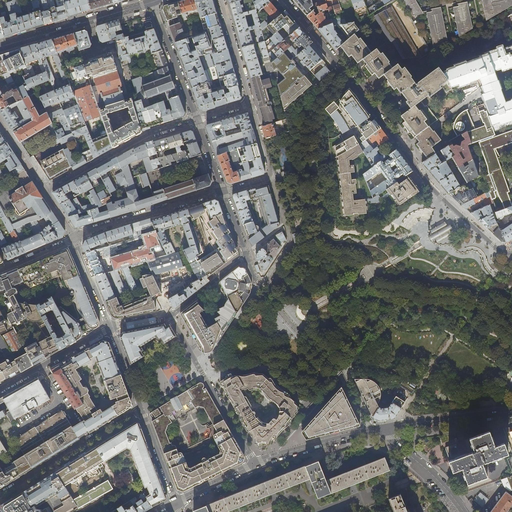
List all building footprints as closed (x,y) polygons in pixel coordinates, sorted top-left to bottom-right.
[(22,12),(18,0),(12,0),(13,2),(16,14),(22,12)] [(31,0),(35,12),(40,11),(37,0),(31,0)] [(41,0),(44,12),(49,10),(46,0),(41,0)] [(63,0),(46,0),(49,10),(65,6),(64,3),(63,0)] [(63,0),(64,3),(65,6),(68,17),(80,14),(91,10),(88,0),(63,0)] [(88,0),(91,10),(102,7),(113,3),(112,0),(88,0)] [(182,14),(185,13),(198,9),(195,0),(184,0),(178,2),(179,4),(182,14)] [(195,0),(198,9),(198,11),(200,18),(201,18),(201,17),(203,17),(205,16),(203,11),(205,11),(206,16),(217,13),(213,0),(195,0)] [(256,9),(254,4),(251,5),(251,2),(253,2),(253,0),(243,0),(246,12),(256,9)] [(269,2),(267,0),(256,0),(254,2),(256,9),(258,8),(260,10),(261,9),(263,8),(264,7),(263,5),(265,3),(267,5),(269,2)] [(279,3),(276,0),(272,0),(270,2),(269,2),(267,5),(264,7),(263,8),(272,18),(269,21),(268,19),(264,22),(262,14),(264,13),(261,9),(260,10),(257,13),(260,27),(261,31),(266,27),(273,20),(280,14),(281,13),(285,10),(281,5),(276,9),(274,7),(279,3)] [(312,12),(309,9),(314,6),(313,4),(311,0),(293,0),(305,13),(305,14),(307,16),(312,12)] [(320,0),(321,2),(313,4),(314,6),(314,8),(326,4),(325,1),(325,0),(320,0)] [(351,0),(355,10),(366,5),(363,0),(351,0)] [(364,0),(370,14),(385,5),(381,0),(364,0)] [(423,13),(415,0),(403,0),(412,15),(423,13)] [(453,7),(459,36),(472,28),(467,0),(453,3),(454,7),(453,7)] [(511,0),(482,0),(486,20),(511,5),(511,0)] [(242,13),(239,1),(230,3),(233,15),(233,16),(242,13)] [(333,5),(335,13),(342,12),(339,1),(333,3),(333,5)] [(11,15),(16,14),(13,2),(7,4),(11,15)] [(179,4),(178,2),(175,3),(165,6),(164,8),(163,9),(167,21),(169,25),(169,27),(175,25),(173,19),(174,18),(178,17),(177,16),(182,14),(179,4)] [(327,7),(326,4),(314,8),(315,9),(312,12),(307,16),(314,24),(318,29),(332,24),(331,19),(330,15),(327,7)] [(68,17),(65,6),(49,10),(52,22),(61,20),(68,17)] [(447,43),(441,7),(438,7),(438,6),(426,8),(427,12),(426,12),(434,51),(447,43)] [(381,55),(383,53),(394,45),(402,58),(416,57),(419,55),(391,8),(374,17),(387,40),(388,41),(377,49),(381,55)] [(260,27),(257,13),(256,9),(246,12),(242,13),(233,16),(235,23),(238,33),(250,30),(255,28),(260,27)] [(52,22),(49,10),(44,12),(41,12),(44,25),(47,24),(52,22)] [(266,27),(273,36),(277,32),(283,27),(286,24),(290,28),(294,24),(296,23),(287,12),(285,10),(281,13),(280,14),(273,20),(266,27)] [(41,11),(40,11),(35,12),(17,18),(20,32),(31,29),(44,25),(41,12),(41,11)] [(206,16),(205,16),(206,18),(203,19),(203,17),(201,17),(201,18),(204,29),(206,28),(206,25),(207,25),(208,28),(220,25),(218,18),(217,13),(206,16)] [(6,22),(4,17),(0,18),(0,20),(1,25),(4,24),(5,29),(3,30),(5,37),(6,37),(20,32),(17,18),(16,14),(11,15),(12,20),(10,20),(10,21),(10,22),(9,22),(8,22),(7,22),(6,22)] [(344,16),(331,19),(332,24),(333,26),(335,26),(340,25),(346,24),(344,16)] [(359,21),(362,27),(367,23),(364,18),(359,21)] [(113,22),(107,23),(112,40),(114,39),(115,42),(119,41),(122,40),(125,39),(124,38),(123,34),(116,36),(115,31),(121,30),(121,31),(122,31),(120,24),(119,20),(113,22)] [(181,26),(186,25),(185,22),(184,21),(175,25),(169,27),(173,35),(175,43),(184,40),(183,38),(182,35),(184,34),(181,26)] [(358,22),(346,24),(340,25),(350,38),(355,34),(359,30),(355,24),(358,23),(358,22)] [(112,40),(107,23),(105,24),(98,26),(96,29),(100,41),(103,42),(112,40)] [(299,26),(296,23),(294,24),(290,28),(286,24),(283,27),(290,36),(300,27),(299,26)] [(333,26),(332,24),(318,29),(334,48),(336,50),(340,46),(344,43),(340,39),(342,38),(338,34),(337,34),(335,31),(335,26),(333,26)] [(220,25),(208,28),(207,28),(208,32),(211,32),(212,36),(210,37),(211,40),(224,37),(222,31),(220,25)] [(261,31),(260,27),(255,28),(259,43),(264,41),(261,31)] [(292,45),(305,34),(301,28),(300,27),(290,36),(289,36),(291,38),(289,39),(292,42),(291,43),(292,45)] [(154,53),(162,51),(158,38),(154,29),(145,32),(146,35),(129,40),(128,37),(124,38),(125,39),(122,40),(123,43),(125,43),(129,55),(150,50),(152,54),(154,53)] [(73,33),(78,45),(79,50),(89,47),(91,44),(87,32),(85,30),(79,32),(73,33)] [(254,44),(250,30),(238,33),(240,40),(242,48),(254,44)] [(284,40),(277,32),(273,36),(270,38),(272,41),(269,44),(269,45),(270,47),(274,44),(276,47),(284,40)] [(72,34),(52,40),(57,53),(69,49),(70,51),(73,49),(74,48),(73,47),(78,45),(73,33),(72,34)] [(192,37),(193,40),(194,43),(198,42),(199,45),(195,47),(196,49),(199,56),(201,55),(203,55),(202,51),(203,50),(211,47),(209,42),(208,42),(207,39),(208,38),(206,33),(197,36),(192,37)] [(309,45),(313,42),(309,38),(305,34),(292,45),(291,46),(298,54),(304,49),(305,49),(309,45)] [(363,59),(372,53),(361,38),(359,40),(355,34),(350,38),(344,43),(340,46),(349,57),(350,56),(351,55),(356,61),(358,63),(363,59)] [(224,37),(211,40),(212,46),(214,45),(216,49),(213,49),(213,50),(214,53),(215,52),(218,52),(228,49),(226,43),(224,37)] [(184,40),(175,43),(179,52),(181,58),(188,55),(188,56),(191,55),(194,55),(194,57),(198,56),(199,56),(196,49),(190,51),(188,45),(189,44),(189,43),(187,38),(184,40)] [(44,42),(36,45),(46,70),(47,71),(53,86),(54,85),(54,80),(45,57),(53,54),(53,55),(53,57),(53,58),(54,62),(55,62),(63,80),(64,82),(67,83),(69,82),(62,65),(57,53),(52,40),(44,42)] [(290,47),(284,40),(276,47),(268,54),(268,56),(270,63),(283,53),(290,47)] [(130,79),(123,55),(119,41),(115,42),(121,62),(123,62),(129,79),(130,79)] [(265,43),(264,41),(259,43),(263,57),(268,56),(268,54),(265,43)] [(297,55),(305,65),(310,70),(319,62),(322,60),(326,57),(319,50),(313,42),(309,45),(305,49),(304,49),(298,54),(297,55)] [(257,43),(254,44),(242,48),(244,55),(247,62),(258,59),(262,58),(262,56),(257,57),(255,50),(258,49),(257,43)] [(27,47),(19,50),(31,76),(35,75),(31,65),(30,66),(29,63),(38,59),(39,62),(38,63),(42,72),(46,70),(36,45),(27,47)] [(283,53),(296,68),(299,65),(302,68),(305,65),(297,55),(298,54),(291,46),(290,47),(283,53)] [(495,73),(494,70),(499,68),(501,68),(502,70),(511,66),(511,46),(503,50),(502,46),(498,48),(499,51),(488,55),(489,56),(448,71),(449,71),(446,72),(451,84),(451,86),(459,83),(460,86),(480,79),(483,86),(484,90),(485,93),(500,88),(499,85),(498,81),(495,73)] [(228,49),(218,52),(218,54),(216,54),(215,52),(214,53),(212,53),(215,66),(220,64),(220,62),(224,61),(225,63),(231,61),(229,55),(228,49)] [(372,53),(363,59),(366,63),(367,65),(365,66),(372,75),(375,73),(376,75),(379,79),(384,75),(393,68),(389,63),(390,62),(383,53),(381,55),(377,49),(372,53)] [(6,54),(1,55),(5,64),(17,87),(17,89),(24,85),(21,78),(18,79),(15,74),(14,75),(11,68),(14,67),(14,68),(15,67),(15,66),(21,64),(25,78),(31,76),(19,50),(6,54)] [(162,51),(154,53),(158,68),(168,65),(167,62),(164,56),(162,51)] [(296,68),(283,53),(270,63),(273,72),(277,69),(285,79),(277,85),(280,95),(303,75),(296,68)] [(106,106),(125,100),(123,96),(122,93),(123,92),(123,91),(124,91),(120,79),(115,63),(113,55),(89,62),(89,63),(87,64),(84,64),(91,84),(92,84),(90,77),(93,76),(95,84),(96,86),(92,87),(97,102),(104,100),(105,103),(106,106)] [(194,57),(191,58),(189,58),(188,56),(188,55),(181,58),(187,74),(192,88),(209,82),(213,79),(210,68),(204,70),(198,56),(194,57)] [(258,59),(260,64),(262,63),(263,65),(265,64),(268,73),(273,72),(270,63),(268,56),(263,57),(262,58),(258,59)] [(82,57),(62,65),(69,82),(70,84),(75,96),(78,104),(86,126),(90,135),(106,129),(99,109),(97,102),(92,87),(91,84),(84,64),(82,57)] [(260,64),(258,59),(247,62),(249,70),(251,78),(260,75),(263,74),(260,64)] [(319,81),(330,72),(327,68),(327,67),(326,66),(326,65),(325,64),(325,63),(322,60),(319,62),(323,67),(314,75),(319,81)] [(209,67),(210,68),(213,79),(219,78),(235,73),(233,67),(231,61),(225,63),(226,65),(221,67),(220,64),(215,66),(213,66),(209,67)] [(129,79),(123,62),(121,62),(127,82),(131,81),(130,79),(129,79)] [(5,64),(0,65),(0,74),(3,74),(3,75),(8,84),(4,86),(1,92),(3,95),(17,87),(5,64)] [(393,68),(384,75),(386,78),(388,80),(387,81),(391,85),(394,90),(397,88),(401,93),(407,101),(406,102),(407,103),(411,109),(415,106),(428,96),(430,98),(441,89),(440,87),(448,81),(443,74),(438,68),(416,84),(411,78),(412,77),(405,68),(402,70),(398,65),(393,68)] [(168,99),(169,99),(178,96),(176,91),(175,88),(173,82),(171,75),(170,73),(168,67),(157,71),(160,79),(156,80),(155,80),(153,73),(132,80),(139,101),(141,100),(144,109),(151,106),(148,98),(151,97),(152,97),(156,95),(156,96),(157,96),(157,95),(160,94),(161,94),(161,93),(165,92),(168,99)] [(273,72),(277,85),(285,79),(277,69),(273,72)] [(54,89),(53,86),(47,71),(31,78),(35,86),(49,80),(52,89),(54,89)] [(235,73),(219,78),(220,81),(224,80),(225,85),(223,86),(222,87),(222,90),(223,90),(226,89),(227,89),(238,85),(236,79),(235,73)] [(264,89),(262,84),(263,84),(263,83),(264,83),(264,82),(264,81),(263,81),(262,81),(261,81),(261,80),(260,75),(251,78),(252,80),(259,106),(260,109),(271,105),(271,104),(272,103),(272,102),(271,101),(270,101),(267,102),(264,89)] [(283,107),(311,85),(303,75),(280,95),(283,107)] [(219,78),(213,79),(209,82),(192,88),(194,93),(196,98),(204,96),(204,95),(204,94),(203,94),(203,93),(204,93),(205,95),(208,94),(211,93),(212,93),(212,92),(212,91),(211,90),(214,89),(217,88),(221,87),(220,81),(219,78)] [(271,86),(269,78),(261,80),(261,81),(262,81),(263,81),(264,81),(264,82),(264,83),(263,83),(263,84),(262,84),(264,89),(271,86)] [(451,84),(448,81),(440,87),(441,89),(430,98),(428,96),(415,106),(419,111),(420,110),(427,120),(424,122),(428,127),(429,126),(432,124),(437,120),(427,106),(432,102),(431,101),(445,91),(446,93),(452,89),(451,86),(451,84)] [(70,84),(54,90),(59,101),(60,102),(65,100),(66,101),(70,100),(69,99),(75,96),(70,84)] [(238,85),(227,89),(227,90),(229,90),(230,92),(227,93),(226,89),(223,90),(227,103),(234,101),(240,99),(242,97),(238,85)] [(17,89),(17,87),(3,95),(0,97),(0,110),(10,106),(6,100),(13,95),(17,102),(23,99),(17,89)] [(222,87),(221,87),(217,88),(218,90),(212,92),(212,93),(211,93),(213,98),(215,98),(216,100),(214,101),(215,107),(226,104),(227,103),(223,90),(222,90),(222,87)] [(511,100),(505,103),(500,88),(485,93),(483,94),(489,110),(490,114),(489,114),(490,116),(489,116),(492,124),(499,122),(500,125),(511,120),(511,100)] [(325,109),(343,135),(353,128),(356,128),(358,126),(360,129),(360,134),(357,136),(356,134),(337,145),(338,156),(359,144),(359,145),(361,143),(365,140),(370,137),(381,128),(380,127),(375,120),(372,122),(371,122),(370,122),(369,122),(368,121),(367,119),(371,117),(365,109),(361,103),(359,100),(358,98),(356,95),(354,93),(352,91),(350,89),(346,92),(325,109)] [(54,90),(40,96),(42,102),(45,107),(51,104),(52,106),(53,105),(53,104),(59,101),(54,90)] [(37,105),(42,102),(40,96),(38,92),(32,95),(37,105)] [(211,93),(208,94),(209,96),(208,97),(206,98),(204,98),(204,96),(196,98),(199,105),(200,109),(203,111),(207,109),(215,107),(214,101),(213,98),(211,93)] [(178,96),(169,99),(172,108),(172,110),(170,110),(170,109),(167,110),(164,101),(158,103),(164,122),(184,117),(186,113),(183,105),(179,95),(178,96)] [(23,99),(32,117),(12,130),(13,131),(17,137),(20,142),(48,125),(56,144),(60,142),(59,139),(55,131),(51,122),(48,114),(45,108),(40,110),(42,116),(39,117),(29,96),(23,99)] [(142,132),(142,131),(133,103),(132,98),(125,100),(106,106),(99,109),(106,129),(109,138),(113,148),(116,146),(127,140),(142,132)] [(23,99),(17,102),(15,103),(13,105),(10,106),(0,110),(5,118),(12,130),(32,117),(23,99)] [(139,101),(133,103),(142,131),(144,130),(150,128),(150,127),(161,123),(164,122),(158,103),(151,106),(144,109),(141,100),(139,101)] [(78,104),(63,110),(72,132),(86,126),(78,104)] [(274,118),(271,105),(260,109),(264,123),(265,126),(273,123),(272,119),(274,118)] [(509,192),(497,158),(500,157),(496,149),(494,150),(493,147),(499,145),(500,147),(511,142),(511,130),(493,137),(493,136),(495,135),(493,131),(488,117),(489,116),(490,116),(489,114),(488,115),(486,111),(484,105),(476,108),(478,114),(480,114),(483,122),(484,122),(486,126),(477,130),(468,109),(465,111),(461,113),(458,116),(457,117),(455,121),(456,121),(451,124),(454,129),(458,136),(461,134),(467,131),(471,144),(480,141),(480,142),(479,143),(487,165),(488,172),(489,175),(483,177),(488,191),(491,200),(494,199),(495,199),(495,198),(496,197),(495,196),(494,192),(497,191),(499,197),(502,202),(505,209),(511,206),(508,196),(507,193),(509,192)] [(415,106),(411,109),(401,116),(405,122),(402,124),(408,131),(409,133),(410,132),(414,137),(415,137),(428,127),(424,122),(427,120),(420,110),(419,111),(415,106)] [(62,108),(48,114),(51,122),(52,121),(53,120),(53,119),(53,118),(57,116),(62,125),(63,125),(68,135),(72,133),(72,132),(63,110),(62,108)] [(233,117),(236,126),(238,126),(237,124),(240,123),(242,132),(253,129),(249,112),(241,115),(233,117)] [(227,119),(221,121),(225,131),(237,128),(236,126),(233,117),(227,119)] [(287,119),(273,123),(274,126),(281,123),(283,130),(277,132),(278,133),(276,133),(277,135),(290,131),(287,119)] [(225,133),(225,131),(221,121),(208,125),(208,126),(207,127),(209,133),(212,142),(227,136),(225,133)] [(274,126),(273,123),(265,126),(262,126),(263,127),(266,138),(277,135),(276,133),(274,126)] [(86,126),(72,132),(72,133),(74,138),(83,134),(90,150),(82,153),(87,163),(96,157),(98,156),(94,145),(90,135),(86,126)] [(428,127),(415,137),(417,139),(419,142),(433,131),(431,129),(429,126),(428,127)] [(62,128),(55,131),(59,139),(66,136),(62,128)] [(382,130),(381,128),(370,137),(365,140),(361,143),(365,149),(363,151),(363,152),(366,156),(376,148),(372,143),(376,140),(380,145),(388,138),(382,130)] [(253,129),(242,132),(246,146),(257,143),(255,134),(253,129)] [(181,133),(180,133),(183,142),(187,141),(187,142),(186,142),(187,144),(196,141),(194,134),(193,131),(190,130),(181,133)] [(420,149),(428,159),(436,154),(431,147),(441,140),(434,131),(433,131),(419,142),(417,144),(419,147),(420,149)] [(456,158),(453,159),(458,168),(464,164),(465,163),(461,157),(464,155),(468,162),(473,159),(468,146),(469,145),(471,144),(467,131),(461,134),(465,139),(461,141),(460,146),(456,145),(454,146),(453,144),(449,146),(451,149),(453,152),(455,155),(456,158)] [(237,148),(246,146),(242,132),(238,133),(227,136),(212,142),(215,149),(217,156),(227,152),(229,151),(237,148)] [(61,144),(75,138),(74,138),(72,133),(68,135),(66,136),(59,139),(60,142),(61,144)] [(159,151),(160,157),(158,158),(160,164),(162,164),(163,167),(171,164),(171,162),(176,160),(177,163),(187,159),(188,159),(186,152),(185,150),(182,151),(181,150),(181,148),(180,147),(181,145),(184,145),(183,142),(180,133),(169,137),(155,141),(153,142),(156,152),(159,151)] [(109,138),(94,145),(98,156),(100,155),(113,148),(109,138)] [(391,142),(388,138),(380,145),(382,148),(391,142)] [(156,152),(153,142),(152,140),(151,141),(145,143),(149,154),(149,156),(157,154),(156,152)] [(200,152),(196,141),(187,144),(184,145),(185,150),(186,152),(188,159),(196,156),(201,154),(200,152)] [(10,148),(7,143),(0,146),(0,147),(6,157),(14,153),(10,148)] [(80,166),(87,163),(82,153),(77,143),(73,145),(79,158),(74,161),(70,152),(69,153),(67,148),(64,150),(72,169),(73,170),(80,166)] [(127,165),(141,158),(149,154),(145,143),(142,144),(138,146),(124,153),(111,160),(96,168),(101,176),(104,181),(106,186),(107,188),(110,193),(116,190),(106,173),(114,168),(116,171),(120,169),(127,165)] [(257,143),(246,146),(237,148),(242,162),(248,161),(252,160),(261,157),(258,147),(257,143)] [(365,199),(364,199),(354,201),(353,194),(357,194),(356,184),(355,185),(355,184),(356,184),(356,179),(352,180),(351,180),(350,173),(355,172),(354,165),(350,166),(349,160),(352,159),(357,156),(357,155),(363,152),(363,151),(361,148),(360,147),(359,145),(359,144),(338,156),(345,216),(353,215),(353,214),(358,213),(358,214),(367,213),(365,201),(365,199)] [(449,150),(451,149),(449,146),(448,145),(441,150),(447,160),(455,155),(453,152),(450,153),(449,150)] [(377,147),(376,148),(366,156),(367,158),(369,157),(372,160),(369,162),(372,167),(381,161),(386,157),(385,156),(384,155),(381,155),(380,157),(376,151),(378,150),(377,147)] [(64,150),(63,148),(37,162),(50,182),(66,172),(70,170),(72,169),(64,150)] [(237,148),(229,151),(235,165),(237,165),(236,164),(242,162),(237,148)] [(402,174),(404,177),(407,175),(413,171),(405,160),(397,149),(389,155),(390,158),(383,163),(381,161),(372,167),(363,174),(366,181),(380,171),(387,179),(370,191),(372,195),(374,194),(376,196),(386,189),(397,182),(395,179),(402,174)] [(227,152),(217,156),(220,162),(227,182),(231,184),(241,181),(238,170),(233,172),(229,161),(230,160),(227,152)] [(8,168),(10,172),(12,171),(22,165),(16,156),(14,153),(6,157),(7,159),(9,162),(6,164),(8,168)] [(436,154),(428,159),(422,163),(425,167),(429,171),(436,167),(434,165),(437,163),(438,166),(444,162),(442,158),(439,160),(438,158),(439,157),(437,153),(436,154)] [(149,154),(141,158),(145,174),(139,176),(143,188),(149,186),(154,197),(165,193),(163,188),(153,170),(150,160),(149,156),(149,154)] [(205,164),(201,154),(196,156),(203,176),(208,174),(205,164)] [(440,169),(447,165),(446,164),(453,159),(456,158),(455,155),(447,160),(444,162),(438,166),(440,169)] [(203,176),(196,156),(188,159),(187,159),(193,179),(203,176)] [(255,167),(250,168),(253,178),(264,174),(265,172),(263,165),(261,157),(252,160),(255,167)] [(158,165),(160,164),(158,158),(150,160),(153,170),(158,169),(159,166),(158,165)] [(479,176),(473,159),(468,162),(470,164),(465,166),(464,164),(458,168),(466,182),(461,185),(461,186),(470,181),(477,177),(479,176)] [(250,168),(248,161),(242,162),(236,164),(237,165),(238,170),(241,181),(246,180),(253,178),(250,168)] [(22,186),(32,180),(28,174),(26,171),(22,165),(12,171),(22,186)] [(136,191),(127,165),(120,169),(121,172),(115,175),(119,186),(123,185),(127,194),(136,191)] [(447,165),(440,169),(438,170),(436,167),(429,171),(434,177),(439,182),(446,178),(444,175),(446,174),(448,177),(452,174),(447,165)] [(7,174),(10,172),(8,168),(2,172),(0,168),(0,178),(4,176),(7,174)] [(95,169),(86,174),(93,187),(99,184),(97,178),(101,176),(96,168),(95,169)] [(92,190),(94,189),(93,187),(86,174),(76,179),(74,181),(81,193),(85,191),(85,192),(92,188),(92,190)] [(203,188),(210,185),(212,182),(211,181),(208,174),(203,176),(193,179),(163,188),(165,193),(168,199),(198,189),(203,188)] [(460,187),(452,174),(448,177),(449,179),(447,180),(446,178),(439,182),(447,192),(448,193),(460,187)] [(386,189),(388,191),(391,195),(392,194),(395,199),(394,200),(397,204),(398,203),(399,205),(407,200),(405,198),(410,194),(411,197),(419,191),(417,189),(408,177),(407,175),(404,177),(397,182),(386,189)] [(32,180),(22,186),(16,191),(16,192),(9,197),(13,204),(21,200),(38,190),(35,185),(32,180)] [(81,193),(74,181),(66,185),(61,188),(57,190),(53,192),(57,198),(60,204),(69,200),(65,193),(72,189),(74,192),(75,194),(74,195),(75,197),(81,193)] [(478,196),(470,181),(461,186),(460,187),(448,193),(448,194),(453,198),(461,205),(478,196)] [(267,235),(280,225),(269,188),(269,185),(267,185),(267,184),(249,189),(247,189),(250,199),(257,197),(266,225),(262,228),(266,233),(267,235)] [(100,192),(96,194),(100,201),(111,196),(110,193),(107,188),(100,192)] [(94,189),(92,190),(89,192),(90,192),(91,194),(87,196),(92,203),(82,207),(85,212),(87,211),(90,210),(96,208),(98,207),(106,203),(112,201),(114,200),(111,196),(100,201),(96,194),(94,189)] [(250,199),(247,189),(234,194),(232,196),(235,203),(238,211),(248,208),(246,201),(250,199)] [(365,199),(365,201),(371,201),(371,204),(374,204),(374,206),(377,205),(379,205),(385,200),(382,195),(388,191),(386,189),(376,196),(373,198),(370,199),(365,198),(364,199),(365,199)] [(51,209),(38,190),(21,200),(27,210),(32,206),(37,215),(40,219),(44,217),(52,212),(51,209)] [(140,202),(136,191),(127,194),(129,199),(115,203),(116,204),(113,205),(112,201),(106,203),(108,210),(111,217),(115,216),(118,215),(124,213),(138,209),(147,207),(154,204),(168,199),(165,193),(154,197),(140,202)] [(491,200),(488,191),(478,196),(461,205),(465,208),(465,209),(484,199),(487,205),(492,203),(491,200)] [(69,199),(69,200),(60,204),(65,211),(69,217),(78,214),(85,212),(82,207),(76,198),(73,200),(74,202),(72,203),(69,199)] [(25,211),(27,210),(21,200),(13,204),(15,209),(15,210),(15,211),(15,212),(16,214),(17,215),(18,215),(19,215),(20,215),(22,215),(23,215),(23,214),(24,213),(25,213),(25,212),(25,211)] [(221,208),(218,201),(215,200),(206,203),(208,208),(211,218),(212,218),(221,214),(223,213),(221,208)] [(497,212),(493,200),(491,200),(492,203),(487,205),(470,213),(477,220),(478,220),(485,217),(483,216),(483,215),(482,216),(479,211),(481,210),(485,217),(493,214),(496,213),(497,212)] [(190,216),(191,217),(206,211),(205,209),(208,208),(206,203),(204,203),(192,207),(188,208),(190,216)] [(0,205),(0,243),(1,245),(7,242),(0,229),(0,218),(1,218),(9,233),(10,233),(15,241),(17,240),(19,241),(2,248),(8,259),(15,257),(26,252),(20,241),(14,229),(11,225),(11,224),(8,219),(7,219),(0,205)] [(497,217),(498,219),(510,214),(511,213),(511,206),(505,209),(497,212),(496,213),(497,217)] [(96,208),(90,210),(94,222),(98,221),(111,217),(108,210),(100,213),(98,207),(96,208)] [(431,223),(435,209),(430,208),(423,207),(423,209),(418,209),(418,210),(413,211),(409,214),(406,217),(402,222),(413,228),(416,223),(418,222),(421,221),(423,221),(425,222),(431,223)] [(199,255),(189,223),(190,223),(188,217),(190,216),(188,208),(175,213),(172,213),(169,214),(174,226),(181,224),(183,225),(190,247),(183,250),(190,263),(189,263),(194,274),(197,280),(200,278),(202,277),(206,275),(202,267),(199,260),(197,262),(195,257),(199,255)] [(248,208),(238,211),(240,218),(243,225),(253,221),(248,208)] [(90,210),(87,211),(88,214),(85,215),(85,214),(83,215),(84,216),(79,217),(78,214),(69,217),(76,228),(91,223),(94,222),(90,210)] [(53,213),(52,212),(44,217),(47,222),(48,222),(49,224),(50,226),(59,221),(57,219),(55,216),(53,213)] [(169,243),(164,232),(164,231),(165,231),(165,229),(174,226),(169,214),(165,215),(163,215),(150,218),(155,228),(155,229),(158,227),(160,232),(157,233),(161,241),(163,246),(170,243),(170,242),(169,243)] [(232,245),(234,243),(233,242),(228,235),(230,233),(228,232),(227,230),(225,224),(221,214),(212,218),(211,218),(213,221),(212,222),(218,230),(214,233),(220,242),(217,245),(219,248),(222,246),(225,250),(220,253),(226,260),(228,263),(238,256),(237,255),(237,254),(238,253),(237,252),(232,245)] [(496,221),(495,218),(493,214),(485,217),(478,220),(479,221),(486,227),(496,223),(496,221)] [(510,214),(498,219),(498,220),(499,222),(500,225),(503,224),(502,220),(501,220),(501,219),(502,218),(503,219),(504,218),(505,217),(510,215),(510,214)] [(18,227),(24,225),(30,222),(34,222),(37,220),(40,219),(37,215),(31,216),(11,224),(11,225),(16,223),(18,227)] [(132,224),(130,224),(133,233),(137,232),(138,235),(134,237),(135,238),(144,236),(147,235),(150,234),(157,232),(155,229),(155,228),(150,218),(132,224)] [(34,222),(40,231),(43,230),(37,220),(34,222)] [(511,220),(511,221),(511,223),(505,229),(503,227),(501,228),(502,231),(506,242),(508,242),(511,238),(511,220)] [(50,226),(51,228),(53,227),(55,230),(53,231),(58,239),(63,237),(65,231),(63,228),(59,221),(50,226)] [(264,235),(258,228),(259,228),(259,227),(259,226),(259,225),(258,225),(257,224),(256,225),(254,223),(253,221),(243,225),(245,230),(248,237),(253,244),(254,245),(265,237),(264,235)] [(14,229),(20,241),(26,238),(21,229),(30,226),(34,234),(40,232),(40,231),(34,222),(30,222),(24,225),(18,227),(14,229)] [(432,234),(428,236),(429,238),(431,241),(435,239),(437,243),(452,234),(450,230),(452,229),(449,224),(447,226),(445,222),(430,230),(432,234)] [(506,242),(502,231),(499,229),(497,223),(496,223),(486,227),(488,230),(501,241),(506,242)] [(43,230),(40,231),(40,232),(47,243),(53,241),(58,239),(53,231),(51,228),(50,226),(49,224),(44,228),(43,230)] [(110,231),(108,232),(110,240),(111,242),(129,236),(130,240),(135,238),(134,237),(133,233),(130,224),(110,231)] [(26,238),(20,241),(26,252),(33,249),(47,243),(40,232),(34,234),(26,238)] [(85,240),(83,246),(85,252),(93,250),(92,248),(110,240),(108,232),(105,232),(93,237),(85,240)] [(157,233),(157,232),(150,234),(151,237),(148,238),(147,235),(144,236),(147,248),(112,258),(112,259),(116,270),(117,270),(119,269),(121,269),(120,266),(130,263),(130,266),(142,262),(142,260),(147,258),(147,261),(154,259),(154,256),(159,255),(160,257),(167,255),(165,251),(163,252),(158,242),(161,241),(157,233)] [(263,247),(267,252),(269,250),(270,252),(269,254),(269,253),(268,254),(269,255),(272,259),(277,253),(280,247),(273,239),(263,247)] [(178,293),(167,271),(170,270),(174,279),(186,273),(187,270),(184,261),(182,261),(178,252),(177,252),(175,253),(170,243),(163,246),(165,251),(167,255),(160,257),(154,259),(147,261),(152,273),(162,293),(163,292),(165,295),(168,299),(177,294),(178,293)] [(95,250),(99,260),(103,258),(101,254),(112,251),(113,255),(123,252),(121,244),(109,247),(109,246),(95,250)] [(267,253),(267,252),(263,247),(256,253),(256,256),(258,261),(259,263),(262,261),(263,260),(269,255),(268,254),(266,255),(265,254),(267,253)] [(80,275),(73,258),(68,248),(56,253),(33,262),(21,267),(17,268),(24,282),(28,289),(61,274),(63,277),(64,281),(80,275)] [(99,260),(95,250),(93,250),(85,252),(91,267),(95,276),(105,273),(99,260)] [(211,276),(225,265),(223,262),(218,255),(202,267),(206,275),(208,279),(211,276)] [(270,263),(272,259),(269,255),(263,260),(264,261),(265,260),(266,261),(264,263),(263,262),(263,261),(262,261),(259,263),(262,269),(266,270),(270,263)] [(119,274),(117,270),(116,270),(111,272),(105,273),(95,276),(101,289),(106,301),(117,297),(126,293),(124,287),(126,287),(128,292),(137,288),(128,266),(121,269),(119,269),(121,274),(119,274)] [(239,267),(230,274),(220,282),(224,290),(229,298),(237,313),(250,293),(251,288),(252,285),(251,283),(247,274),(245,269),(245,268),(239,267)] [(24,282),(17,268),(3,274),(0,275),(0,291),(6,289),(7,292),(6,292),(9,298),(14,295),(16,293),(17,291),(17,290),(16,289),(14,288),(12,288),(12,287),(24,282)] [(146,312),(152,309),(153,311),(156,310),(153,297),(154,297),(156,296),(162,293),(152,273),(148,273),(144,274),(141,275),(142,277),(138,278),(142,287),(145,286),(148,292),(140,296),(140,298),(119,306),(117,300),(118,299),(117,297),(106,301),(110,311),(111,313),(113,315),(115,317),(117,317),(119,317),(122,317),(124,317),(123,315),(126,314),(126,316),(147,312),(146,312)] [(29,291),(63,277),(61,274),(28,289),(29,291)] [(192,285),(191,283),(197,280),(194,274),(192,275),(180,282),(184,290),(189,287),(192,285)] [(93,307),(87,291),(80,275),(64,281),(79,318),(67,324),(75,339),(88,332),(97,327),(98,325),(99,324),(99,322),(99,321),(99,319),(93,307)] [(208,279),(206,275),(202,277),(203,280),(201,281),(200,280),(201,279),(200,278),(197,280),(191,283),(192,285),(193,287),(196,291),(203,286),(209,281),(208,279)] [(191,289),(189,287),(184,290),(181,291),(183,294),(187,298),(194,293),(196,291),(193,287),(191,289)] [(40,302),(38,298),(34,300),(44,319),(60,350),(69,345),(77,341),(75,339),(67,324),(49,292),(45,294),(48,298),(48,299),(49,300),(42,304),(40,302)] [(178,296),(177,294),(168,299),(172,307),(175,308),(181,303),(187,298),(183,294),(179,296),(178,296)] [(18,303),(14,295),(9,298),(20,320),(26,318),(18,303)] [(9,298),(5,299),(11,312),(7,314),(12,325),(26,318),(20,320),(9,298)] [(216,345),(237,313),(229,298),(228,299),(225,304),(224,306),(218,309),(217,310),(217,311),(218,312),(219,312),(220,315),(214,318),(217,323),(209,327),(201,312),(204,310),(198,304),(196,301),(190,306),(180,313),(183,318),(185,320),(194,336),(204,354),(205,353),(210,352),(213,350),(213,349),(215,347),(216,345)] [(5,299),(0,301),(1,304),(7,314),(11,312),(5,299)] [(26,318),(27,317),(28,318),(29,320),(31,320),(32,321),(33,321),(35,321),(37,321),(39,321),(41,320),(44,319),(34,300),(26,304),(18,303),(26,318)] [(0,336),(1,336),(0,333),(12,327),(3,310),(0,311),(0,336)] [(60,350),(44,319),(41,320),(39,321),(37,321),(35,321),(46,338),(39,342),(40,346),(46,358),(58,351),(60,350)] [(154,338),(156,336),(159,340),(161,339),(163,343),(176,336),(170,324),(166,326),(165,324),(127,331),(123,332),(122,335),(120,338),(122,342),(131,364),(144,356),(141,351),(143,350),(140,346),(142,345),(154,338)] [(23,355),(27,353),(24,349),(15,330),(2,336),(12,354),(14,357),(15,356),(14,353),(20,349),(23,355)] [(12,354),(2,336),(1,336),(0,336),(0,351),(0,352),(1,353),(2,353),(3,353),(6,357),(12,354)] [(107,342),(103,341),(83,352),(76,356),(63,363),(60,365),(84,403),(84,404),(76,409),(78,412),(79,412),(84,420),(81,422),(80,422),(87,433),(88,433),(89,432),(90,433),(100,427),(100,426),(102,424),(105,424),(115,417),(118,414),(118,415),(128,409),(127,407),(128,404),(129,403),(129,401),(131,401),(131,399),(130,397),(128,397),(127,396),(126,394),(126,390),(123,382),(121,378),(122,377),(121,374),(120,375),(120,371),(116,359),(113,357),(114,356),(110,343),(107,342)] [(36,342),(24,349),(27,353),(33,365),(43,360),(46,358),(40,346),(39,347),(36,342)] [(33,365),(27,353),(23,355),(15,359),(15,360),(22,372),(28,368),(33,365)] [(22,372),(15,360),(8,364),(6,361),(0,363),(0,366),(6,377),(8,376),(10,375),(11,376),(12,376),(13,376),(14,376),(22,372)] [(84,403),(60,365),(59,364),(50,369),(53,373),(66,394),(75,409),(84,403)] [(254,440),(255,443),(256,443),(257,444),(258,449),(262,449),(265,449),(267,444),(268,444),(270,444),(272,439),(273,438),(274,438),(275,438),(290,422),(290,420),(295,414),(295,413),(295,412),(295,411),(299,407),(295,403),(294,403),(294,401),(295,401),(290,397),(289,396),(289,394),(284,391),(279,388),(277,387),(276,385),(274,382),(270,377),(269,377),(268,377),(267,377),(263,373),(257,373),(256,373),(255,372),(254,372),(246,375),(243,375),(237,374),(236,374),(233,375),(232,374),(221,380),(221,381),(220,382),(227,395),(229,398),(233,405),(239,414),(239,416),(241,418),(245,425),(248,429),(252,435),(253,436),(254,436),(254,437),(254,440)] [(25,384),(0,398),(0,403),(7,415),(11,423),(15,421),(15,419),(40,405),(50,399),(49,397),(43,387),(41,382),(40,380),(38,377),(25,384)] [(405,378),(400,386),(411,393),(412,394),(415,390),(414,390),(417,385),(418,386),(420,382),(413,377),(412,378),(411,377),(405,378)] [(355,380),(356,382),(360,391),(362,395),(364,394),(365,396),(367,395),(367,396),(366,397),(366,398),(366,399),(367,400),(368,400),(369,400),(366,402),(366,403),(373,417),(379,407),(378,404),(380,401),(380,399),(381,397),(381,395),(381,392),(380,390),(379,388),(378,385),(375,383),(374,382),(372,381),(371,380),(368,380),(366,380),(357,380),(355,380)] [(186,413),(199,406),(204,408),(214,425),(224,419),(205,388),(203,389),(203,388),(204,386),(204,385),(203,384),(203,383),(202,383),(201,383),(200,383),(199,383),(198,384),(197,385),(197,386),(191,389),(190,388),(178,396),(179,398),(176,400),(172,402),(171,400),(151,412),(150,413),(150,414),(150,415),(153,419),(153,420),(152,421),(164,453),(177,448),(177,447),(175,445),(173,445),(172,442),(170,442),(166,431),(168,424),(180,418),(180,419),(181,420),(182,420),(184,420),(186,420),(187,419),(187,418),(188,417),(188,415),(187,415),(186,413)] [(53,395),(47,385),(43,387),(49,397),(53,395)] [(357,426),(357,424),(359,423),(354,413),(350,405),(343,390),(339,389),(304,429),(302,431),(303,433),(304,434),(305,436),(307,439),(327,434),(357,426)] [(401,408),(405,402),(396,396),(392,402),(401,408)] [(373,417),(378,420),(379,420),(388,419),(394,418),(401,408),(392,402),(389,407),(382,408),(379,407),(373,417)] [(25,455),(71,426),(65,416),(66,415),(64,411),(63,412),(62,411),(41,424),(39,426),(36,427),(18,438),(19,441),(21,442),(18,444),(25,455)] [(214,477),(243,462),(244,459),(245,456),(242,452),(227,425),(224,419),(214,425),(218,433),(214,435),(214,436),(214,437),(222,451),(221,453),(208,460),(206,458),(205,457),(204,458),(203,458),(202,459),(202,460),(204,462),(190,469),(188,467),(183,453),(182,452),(181,452),(179,453),(177,448),(164,453),(165,456),(167,459),(169,466),(178,489),(180,490),(183,492),(214,477)] [(140,426),(140,425),(140,423),(139,423),(138,422),(137,422),(135,422),(134,422),(134,423),(133,425),(132,426),(131,424),(96,447),(97,448),(105,461),(127,448),(130,450),(135,463),(137,469),(144,487),(147,486),(149,493),(145,496),(152,507),(154,506),(160,503),(160,501),(161,501),(161,502),(163,501),(165,498),(166,494),(165,493),(163,493),(163,492),(165,491),(156,466),(154,467),(153,464),(152,464),(151,461),(149,457),(150,457),(149,454),(151,454),(141,428),(140,429),(139,427),(140,426)] [(75,442),(79,440),(78,439),(79,438),(72,427),(71,426),(25,455),(24,456),(24,457),(22,458),(22,457),(12,463),(13,464),(7,468),(5,467),(5,470),(2,471),(0,467),(0,480),(3,485),(4,484),(5,484),(6,485),(7,484),(8,483),(9,482),(9,483),(19,477),(19,476),(20,475),(21,475),(26,473),(25,472),(28,471),(32,469),(32,468),(36,465),(39,464),(39,463),(40,462),(41,462),(41,463),(42,462),(43,461),(44,461),(51,457),(52,456),(58,452),(60,451),(69,446),(75,442)] [(461,469),(466,484),(486,476),(481,464),(508,454),(504,443),(493,446),(487,431),(468,439),(469,444),(473,452),(467,454),(449,461),(448,461),(452,472),(461,469)] [(469,444),(468,439),(465,432),(454,434),(457,441),(457,443),(444,448),(449,461),(467,454),(473,452),(469,444)] [(79,476),(89,471),(92,476),(95,474),(96,476),(100,473),(96,466),(101,463),(103,462),(105,461),(97,448),(95,449),(91,452),(88,454),(87,455),(86,453),(82,455),(83,457),(82,458),(72,464),(70,465),(69,463),(66,465),(67,467),(63,470),(57,473),(65,486),(72,481),(77,488),(82,485),(81,483),(83,482),(79,476)] [(376,475),(389,469),(384,457),(367,464),(365,465),(364,465),(332,478),(326,480),(325,477),(318,460),(271,479),(267,480),(264,482),(193,510),(193,511),(225,511),(237,507),(238,507),(239,507),(258,499),(259,499),(269,495),(273,493),(276,492),(283,489),(285,489),(298,483),(299,483),(300,482),(304,481),(311,478),(312,482),(313,485),(318,498),(348,486),(355,483),(362,481),(363,480),(370,477),(372,477),(374,476),(375,475),(376,475)] [(57,473),(56,472),(54,473),(39,482),(22,492),(31,507),(35,505),(36,507),(57,494),(64,505),(53,511),(54,511),(71,511),(78,508),(73,500),(65,486),(57,473)] [(511,475),(503,479),(505,485),(509,484),(511,491),(511,490),(511,475)] [(109,491),(112,489),(107,480),(73,500),(78,508),(83,506),(89,502),(97,498),(104,494),(109,491)] [(41,511),(40,509),(36,508),(36,507),(35,505),(31,507),(22,492),(19,494),(17,495),(10,500),(0,506),(3,511),(5,511),(41,511)] [(505,511),(511,503),(511,496),(506,492),(491,511),(505,511)] [(143,493),(138,496),(141,500),(136,503),(135,501),(136,500),(137,499),(135,497),(130,501),(137,511),(143,511),(144,511),(152,507),(145,496),(143,493)] [(408,511),(406,507),(401,494),(398,495),(389,499),(394,511),(408,511)] [(468,501),(473,507),(476,505),(472,498),(468,501)] [(122,506),(126,511),(137,511),(130,501),(122,506)]
